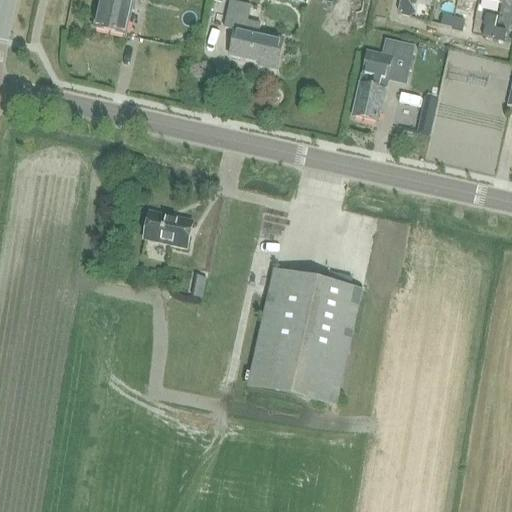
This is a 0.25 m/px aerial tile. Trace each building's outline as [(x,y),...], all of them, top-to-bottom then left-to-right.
[(101,0),(95,27),(126,34),(133,0),(101,0)] [(277,69),(284,39),(244,30),(250,5),(231,0),(225,26),(236,29),(230,54),(260,61),(259,65),(277,69)] [(452,2),(450,14),(470,18),(472,6),(452,2)] [(452,30),(454,20),(443,17),(441,27),(452,30)] [(465,23),(454,20),(452,30),(462,33),(465,23)] [(493,40),(496,30),(485,28),(483,38),(493,40)] [(507,33),(496,30),(493,40),(504,43),(507,33)] [(362,75),(353,117),(378,123),(388,81),(401,84),(405,85),(413,48),(396,45),(393,59),(392,59),(367,53),(362,75)] [(419,135),(430,137),(434,119),(423,116),(419,135)] [(188,253),(194,224),(149,215),(143,243),(188,253)] [(280,271),(275,270),(274,270),(248,390),(337,409),(362,293),(279,275),(280,271)]
